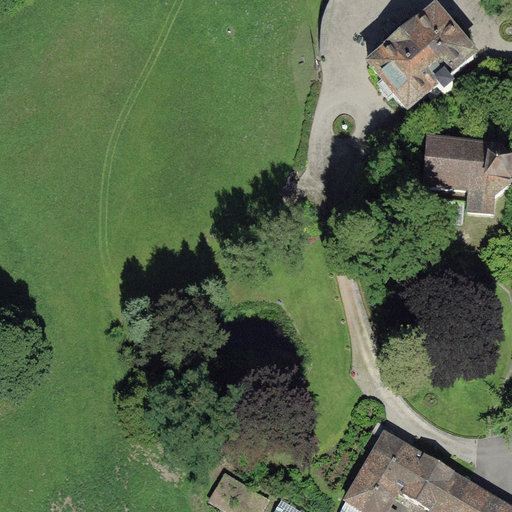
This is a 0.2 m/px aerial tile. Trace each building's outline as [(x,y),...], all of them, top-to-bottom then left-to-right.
[(390,54),(371,70),(386,89),(381,92),(390,102),(394,99),(409,117),(438,93),(445,101),(454,93),(447,85),(475,62),(437,16),(418,32),(410,22),(382,45),(390,54)] [(511,162),(503,151),(428,142),(425,190),(470,194),(469,213),(494,215),(495,198),(511,186),(511,162)] [(466,205),(422,202),(420,223),(464,226),(466,205)] [(511,511),(387,437),(342,511),(390,511),(401,495),(429,511),(511,511)] [(264,511),(270,503),(227,477),(211,503),(225,511),(264,511)]
